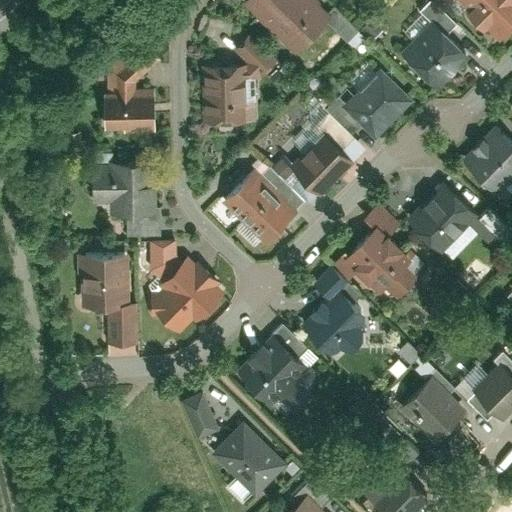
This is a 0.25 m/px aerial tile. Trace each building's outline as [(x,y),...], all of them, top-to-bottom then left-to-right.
[(236,0),(262,25),(286,0),(236,0)] [(286,0),(262,25),(288,50),(325,11),(313,0),(286,0)] [(511,0),(455,0),(497,39),(511,23),(511,0)] [(395,48),(430,84),(469,46),(435,10),(395,48)] [(349,45),(359,35),(336,12),(326,22),(349,45)] [(153,52),(135,32),(102,62),(102,81),(97,81),(98,123),(150,123),(150,80),(130,81),(130,74),(153,52)] [(206,63),(207,120),(253,120),(253,63),(206,63)] [(340,103),(371,136),(412,97),(380,65),(340,103)] [(457,159),(493,194),(511,174),(511,142),(493,123),(457,159)] [(285,160),(316,193),(353,158),(321,126),(285,160)] [(105,196),(105,208),(152,208),(152,155),(89,155),(89,196),(105,196)] [(220,194),(241,216),(272,186),(251,164),(220,194)] [(400,220),(433,253),(475,210),(442,177),(400,220)] [(241,216),(262,238),(293,208),(272,186),(241,216)] [(337,237),(372,271),(377,267),(391,280),(413,257),(400,244),(405,239),(370,204),(337,237)] [(158,311),(176,328),(187,317),(190,320),(221,288),(213,281),(217,276),(194,254),(190,259),(181,251),(176,256),(173,253),(172,237),(146,237),(147,267),(157,276),(151,283),(152,311),(158,311)] [(78,248),(80,302),(105,301),(107,339),(137,338),(136,299),(126,299),(124,246),(78,248)] [(300,321),(330,351),(370,310),(340,281),(300,321)] [(236,370),(269,403),(281,390),(294,403),(309,387),(296,375),(309,362),(276,330),(236,370)] [(135,354),(134,339),(106,340),(107,356),(135,354)] [(511,359),(495,342),(466,370),(495,400),(511,384),(511,359)] [(425,355),(392,387),(424,420),(457,389),(425,355)] [(218,423),(204,384),(175,394),(189,433),(218,423)] [(289,460),(246,419),(214,452),(257,493),(289,460)] [(394,450),(362,481),(390,511),(423,480),(394,450)] [(337,511),(302,475),(264,511),(337,511)]
